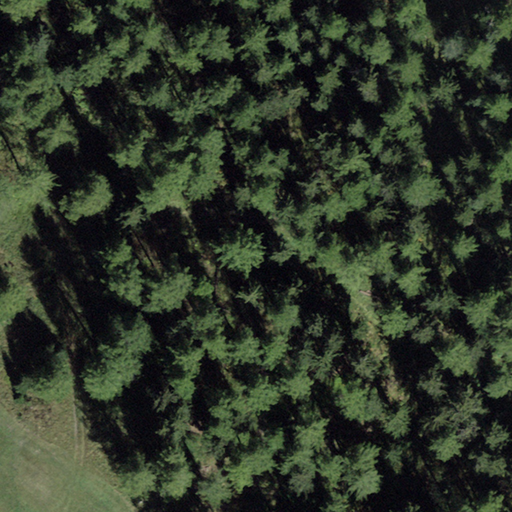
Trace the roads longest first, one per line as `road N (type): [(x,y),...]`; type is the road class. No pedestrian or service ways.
road 1 (track): [(55,177),(183,220),(242,224),(297,248),(343,283),(407,364),(422,417),(423,470),(442,511)]
road 2 (track): [(99,491),(84,468),(57,300),(55,177),(16,90),(0,25)]
